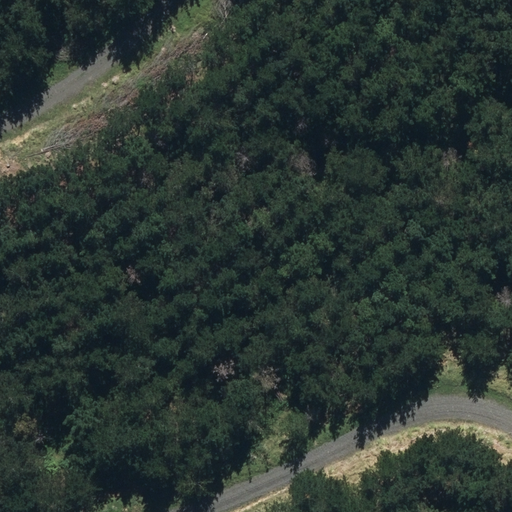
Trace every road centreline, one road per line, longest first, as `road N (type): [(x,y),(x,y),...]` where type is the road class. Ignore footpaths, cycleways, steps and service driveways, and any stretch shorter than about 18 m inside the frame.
road 1 (track): [(511,424),(470,405),(424,406),(209,511)]
road 2 (track): [(0,111),(139,0)]
